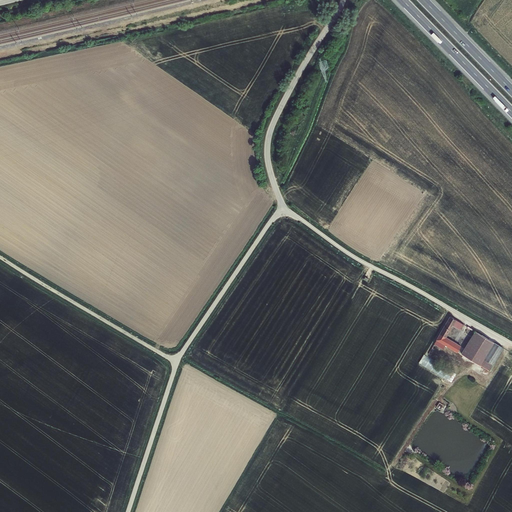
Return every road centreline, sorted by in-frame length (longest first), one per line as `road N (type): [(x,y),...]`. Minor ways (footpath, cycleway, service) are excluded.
road 1 (unclassified): [(285,209),(182,351),(127,511)]
road 2 (unclassified): [(285,209),(360,261),(511,343)]
road 3 (unclassified): [(343,0),(269,134),(270,173),(285,209)]
road 4 (track): [(176,363),(0,257)]
road 5 (motorway): [(402,0),(511,112)]
road 6 (motorway): [(511,91),(422,0)]
